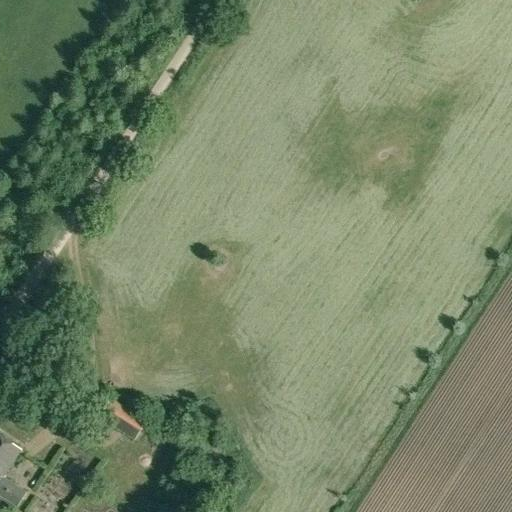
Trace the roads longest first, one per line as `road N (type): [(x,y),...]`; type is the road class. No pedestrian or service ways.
road 1 (track): [(69,222),(212,0)]
road 2 (track): [(0,331),(69,222)]
